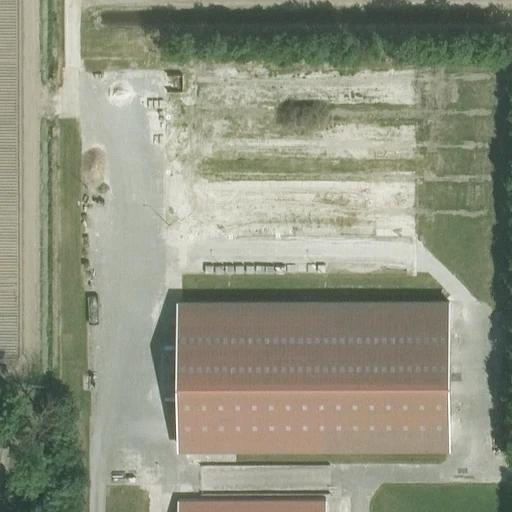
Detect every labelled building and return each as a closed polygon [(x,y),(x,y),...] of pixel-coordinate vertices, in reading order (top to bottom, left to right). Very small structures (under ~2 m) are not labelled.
[(240,182),(241,206),(263,204),(261,181),(240,182)] [(419,265),(432,262),(425,236),(412,239),(419,265)] [(99,281),(111,279),(106,247),(94,249),(99,281)] [(177,450),(449,449),(449,298),(177,299),(177,450)] [(325,511),(325,501),(178,501),(177,511),(325,511)]
